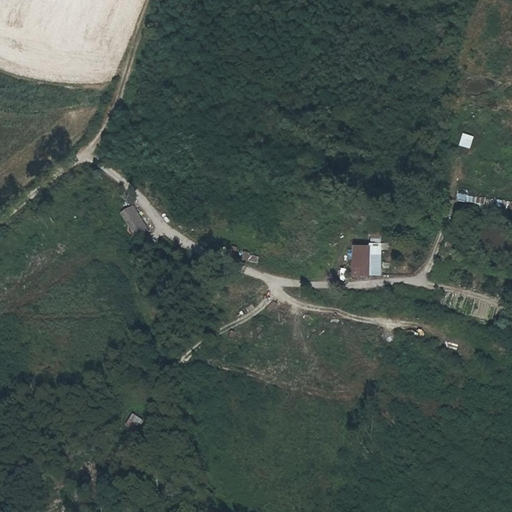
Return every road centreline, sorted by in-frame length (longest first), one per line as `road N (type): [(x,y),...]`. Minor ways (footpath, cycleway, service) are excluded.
road 1 (track): [(86,154),(173,236),(240,269),(315,288),(416,280),(511,315)]
road 2 (track): [(86,154),(153,0)]
